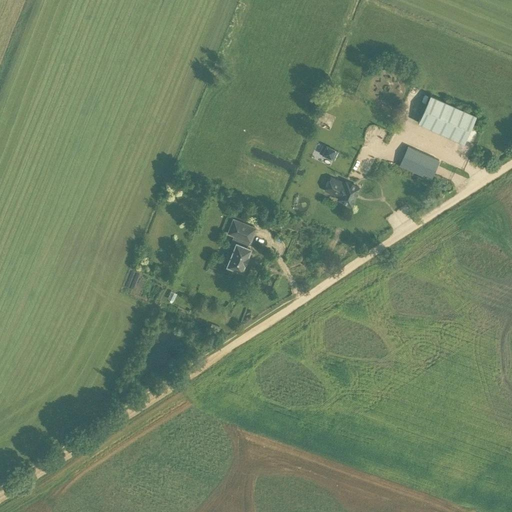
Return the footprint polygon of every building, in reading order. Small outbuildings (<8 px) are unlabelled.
[(464,143),(477,115),(431,95),(418,123),(464,143)] [(420,147),(410,142),(399,165),(430,179),(439,160),(419,150),(420,147)] [(323,144),(319,153),(334,160),(339,151),(323,144)] [(346,184),(333,178),(327,190),(341,196),(339,199),(352,205),(360,187),(347,181),(346,184)] [(251,242),(256,228),(235,219),(229,233),(241,237),(238,243),(229,265),(242,270),(245,263),(246,263),(249,256),(248,256),(251,248),(248,247),(250,241),(251,242)]
